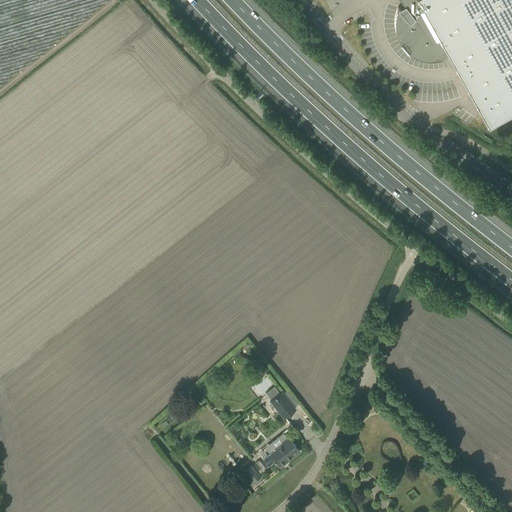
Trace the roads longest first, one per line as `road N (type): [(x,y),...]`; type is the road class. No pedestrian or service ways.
road 1 (motorway): [(197,0),(339,140),(511,281)]
road 2 (motorway): [(511,248),(231,0)]
road 3 (unclassified): [(414,251),(152,0)]
road 4 (unclassified): [(275,511),(319,459),(414,251)]
road 5 (unclassified): [(511,187),(359,65),(306,0)]
road 6 (unclassified): [(511,326),(414,251)]
